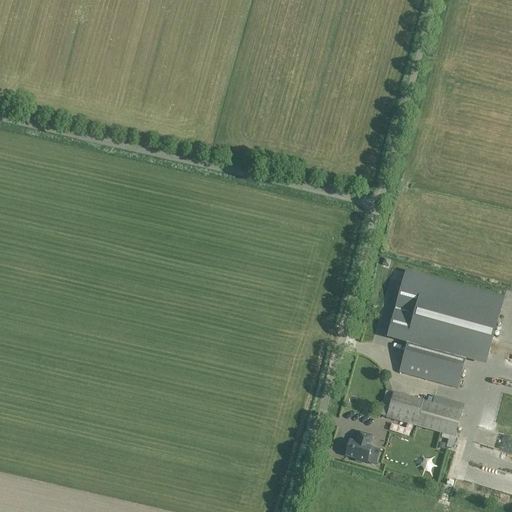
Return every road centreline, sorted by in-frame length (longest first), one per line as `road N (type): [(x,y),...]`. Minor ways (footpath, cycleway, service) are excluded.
road 1 (unclassified): [(0,115),(383,204)]
road 2 (unclassified): [(295,511),(383,204)]
road 3 (unclassified): [(383,204),(437,0)]
